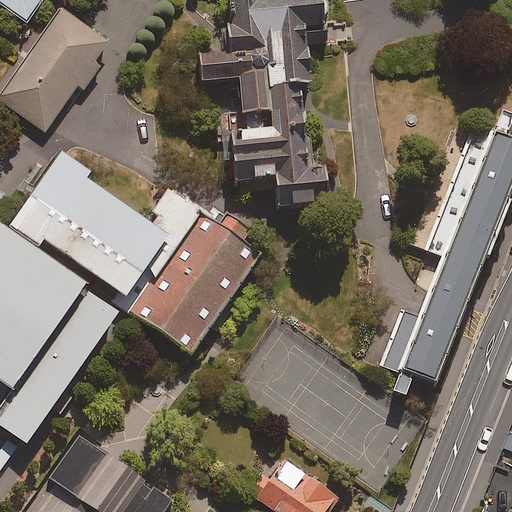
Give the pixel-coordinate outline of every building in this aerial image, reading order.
[(99,34),(50,0),(48,0),(0,69),(0,94),(37,120),(99,34)] [(255,175),(258,205),(318,200),(304,34),(327,32),(324,0),(206,0),(208,28),(210,48),(186,50),(189,81),(224,78),(229,129),(220,129),(224,178),(255,175)] [(511,172),(511,141),(480,129),(392,364),(434,380),(511,172)] [(134,209),(46,147),(0,211),(0,212),(123,298),(189,205),(154,180),(134,209)] [(250,247),(195,208),(128,303),(183,342),(250,247)] [(124,301),(0,213),(0,400),(35,426),(124,301)] [(511,433),(508,432),(499,451),(511,457),(511,433)] [(177,511),(82,441),(28,511),(177,511)] [(318,511),(333,493),(281,454),(253,491),(281,511),(318,511)]
